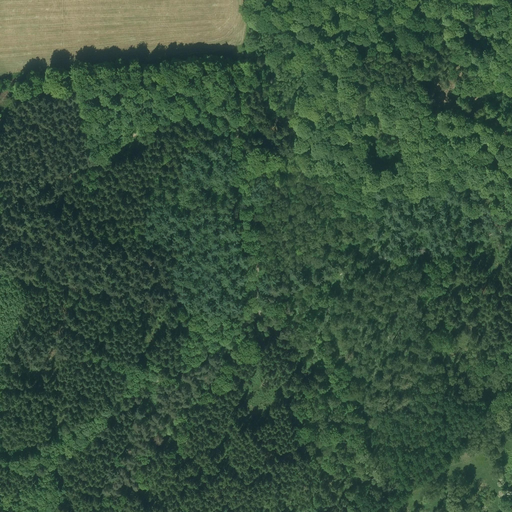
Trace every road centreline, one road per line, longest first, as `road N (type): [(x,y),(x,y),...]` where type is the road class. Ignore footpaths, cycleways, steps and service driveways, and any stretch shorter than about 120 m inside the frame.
road 1 (track): [(0,487),(53,465),(161,377),(299,288),(511,228)]
road 2 (track): [(253,0),(250,72),(227,92),(135,132),(95,161),(60,170),(0,208)]
road 3 (track): [(250,72),(257,314)]
